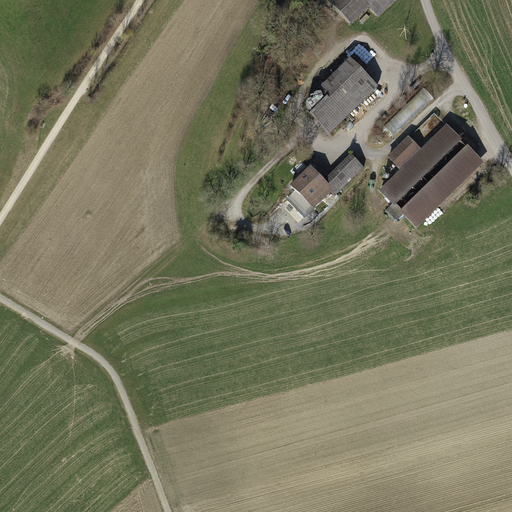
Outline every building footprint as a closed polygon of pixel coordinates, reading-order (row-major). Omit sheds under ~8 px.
[(404,0),(341,0),(332,9),(353,30),(370,12),(382,23),(404,0)] [(331,137),(378,90),(350,61),(317,93),(327,103),(312,118),(331,137)] [(423,92),(386,130),(395,139),(432,101),(423,92)] [(414,232),(483,164),(446,127),(421,152),(408,138),(386,160),(399,173),(377,195),(414,232)] [(324,184),(311,169),(292,187),(316,213),(335,195),(337,198),(367,170),(354,157),(324,184)]
